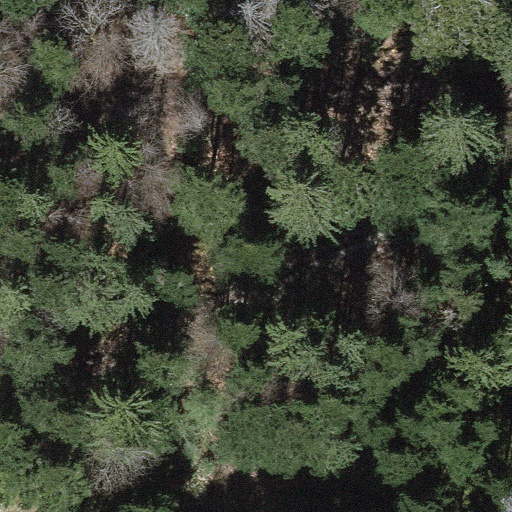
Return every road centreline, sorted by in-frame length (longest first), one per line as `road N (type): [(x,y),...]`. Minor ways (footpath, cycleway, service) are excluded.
road 1 (track): [(511,204),(145,344),(0,412)]
road 2 (track): [(0,142),(511,106)]
